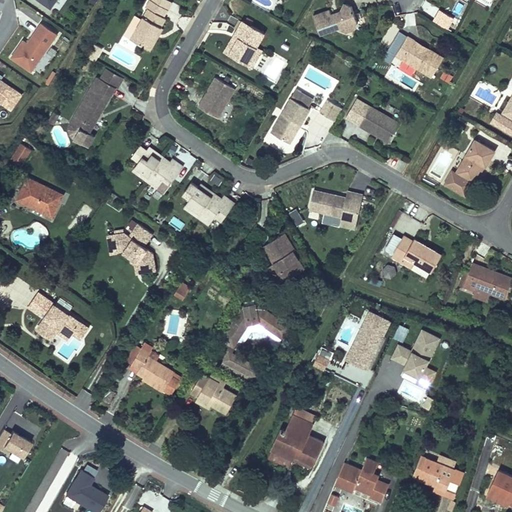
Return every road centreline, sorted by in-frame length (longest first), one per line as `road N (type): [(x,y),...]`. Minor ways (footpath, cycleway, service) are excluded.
road 1 (residential): [(492,232),(348,152),(254,176),(177,128),(163,108),(163,91),(214,0)]
road 2 (unclassified): [(252,511),(174,473),(0,358)]
road 3 (unknown): [(325,511),(390,368)]
